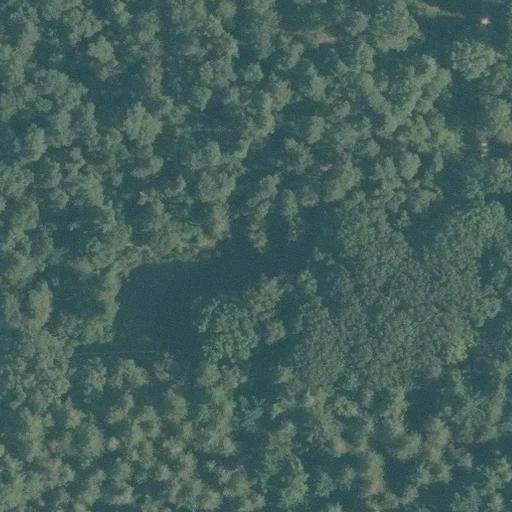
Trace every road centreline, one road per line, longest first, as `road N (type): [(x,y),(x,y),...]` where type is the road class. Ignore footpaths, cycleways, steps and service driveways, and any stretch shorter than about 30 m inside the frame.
road 1 (track): [(0,364),(456,346)]
road 2 (track): [(483,0),(488,264),(457,320),(456,346)]
road 3 (track): [(456,346),(463,511)]
